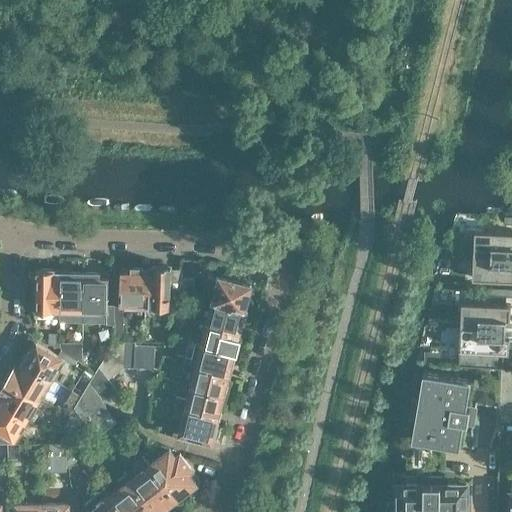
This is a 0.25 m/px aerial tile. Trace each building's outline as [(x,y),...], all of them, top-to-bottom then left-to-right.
[(474,244),(473,254),(511,256),(511,232),(483,231),(475,231),(474,244)] [(511,256),(473,254),(473,264),(474,264),(473,278),(481,278),(481,279),(511,280),(511,256)] [(178,292),(182,278),(182,270),(171,270),(171,266),(152,265),(152,268),(145,267),(144,305),(176,305),(178,292)] [(144,305),(145,267),(130,267),(130,271),(123,271),(122,305),(115,305),(114,322),(114,340),(116,341),(123,341),(124,306),(144,305)] [(59,309),(60,272),(54,272),(54,269),(37,268),(37,269),(36,269),(36,271),(37,271),(36,309),(59,309)] [(83,310),(84,272),(60,272),(59,309),(83,310)] [(106,310),(106,322),(114,322),(115,305),(107,305),(108,276),(100,276),(100,272),(84,272),(83,310),(106,310)] [(251,282),(236,278),(218,274),(212,299),(248,309),(252,292),(249,291),(251,282)] [(194,278),(182,278),(178,292),(193,296),(194,278)] [(502,296),(502,288),(487,287),(487,295),(502,296)] [(511,288),(502,288),(502,296),(511,296),(511,288)] [(243,326),(248,309),(212,299),(207,321),(238,329),(240,325),(243,326)] [(461,316),(460,326),(505,328),(506,320),(510,320),(511,304),(470,302),(470,303),(462,303),(462,316),(461,316)] [(237,334),(238,329),(207,321),(201,342),(236,351),(241,335),(237,334)] [(505,336),(505,328),(460,326),(460,336),(461,336),(460,349),(468,350),(508,352),(509,337),(505,336)] [(49,344),(59,350),(59,342),(59,334),(50,334),(49,344)] [(35,341),(22,362),(50,379),(63,357),(39,343),(35,341)] [(82,343),(59,342),(59,350),(82,363),(82,343)] [(123,368),(124,342),(115,342),(99,367),(108,379),(123,368)] [(134,367),(134,345),(134,343),(124,342),(123,368),(134,368),(134,367)] [(232,368),(236,351),(201,342),(201,343),(196,342),(193,354),(187,353),(186,356),(178,354),(177,359),(227,372),(228,367),(232,368)] [(155,346),(134,345),(134,367),(154,368),(155,346)] [(226,376),(227,372),(177,359),(176,364),(183,366),(183,369),(193,371),(190,385),(225,394),(229,377),(226,376)] [(50,379),(22,362),(19,367),(16,365),(7,380),(32,396),(37,399),(50,379)] [(117,390),(108,379),(99,367),(89,382),(102,398),(103,400),(117,390)] [(466,374),(417,370),(415,397),(421,397),(419,412),(414,412),(412,438),(460,442),(462,417),(466,417),(467,400),(464,400),(466,374)] [(511,371),(501,371),(500,401),(511,400),(511,371)] [(37,399),(32,396),(7,380),(0,391),(0,393),(2,395),(0,397),(0,403),(25,419),(37,399)] [(108,412),(103,400),(102,398),(89,382),(74,408),(85,422),(88,427),(108,412)] [(220,411),(225,394),(190,385),(186,398),(177,396),(176,399),(167,396),(166,401),(175,403),(175,405),(215,415),(217,410),(220,411)] [(511,411),(511,400),(500,401),(500,411),(511,411)] [(15,435),(25,419),(0,403),(0,442),(10,442),(10,443),(15,443),(15,435)] [(213,424),(215,415),(175,405),(173,404),(170,417),(181,420),(177,434),(212,442),(217,425),(213,424)] [(85,422),(74,408),(65,425),(72,429),(80,429),(85,422)] [(511,422),(511,411),(500,411),(500,421),(511,422)] [(109,413),(90,428),(98,438),(117,422),(109,413)] [(8,459),(19,459),(19,443),(7,444),(8,459)] [(66,443),(43,443),(43,471),(66,471),(66,468),(66,443)] [(70,443),(66,443),(66,468),(81,457),(70,443)] [(170,449),(150,464),(176,498),(178,496),(182,496),(186,493),(186,489),(196,482),(188,471),(192,468),(180,453),(176,456),(170,449)] [(173,500),(176,498),(150,464),(138,473),(133,467),(124,473),(152,511),(157,511),(165,506),(168,506),(172,503),(173,500)] [(152,511),(124,473),(116,479),(121,486),(110,495),(123,511),(152,511)] [(406,487),(399,487),(398,511),(465,511),(466,487),(459,487),(459,483),(447,483),(447,487),(441,487),(441,485),(424,485),(424,487),(418,487),(418,483),(406,483),(406,487)] [(123,511),(110,495),(104,487),(84,502),(91,511),(123,511)] [(42,511),(42,502),(17,502),(16,511),(42,511)] [(68,511),(68,503),(61,502),(42,502),(42,511),(68,511)]
